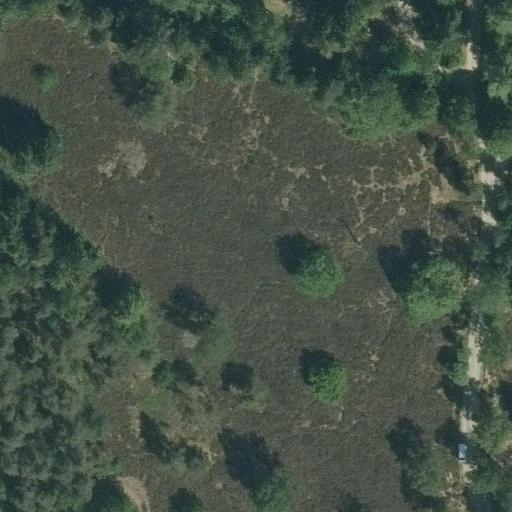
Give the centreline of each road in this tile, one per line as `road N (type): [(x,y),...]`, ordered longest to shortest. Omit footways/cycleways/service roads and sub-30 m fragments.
road 1 (unclassified): [(479,511),(470,461),(493,219)]
road 2 (unclassified): [(493,219),(474,91)]
road 3 (unclassified): [(403,0),(420,47),(474,91)]
